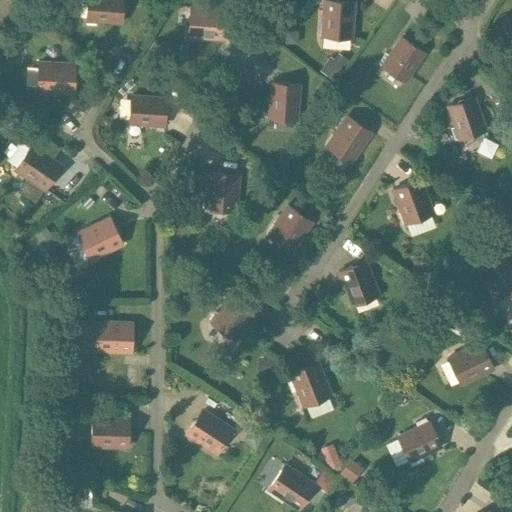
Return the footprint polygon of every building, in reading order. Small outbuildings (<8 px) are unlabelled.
[(122,0),(87,0),(86,24),(98,25),(99,21),(121,22),(122,0)] [(351,38),(353,4),(339,3),(339,1),(328,0),(324,0),(323,23),(321,23),(320,36),(351,38)] [(224,39),(226,24),(223,24),(224,9),(190,7),(188,38),(201,39),(201,37),(224,39)] [(389,56),(385,53),(378,64),(404,81),(424,52),(402,37),(389,56)] [(73,93),(74,78),(72,78),(72,64),(38,62),(37,93),(50,94),(50,92),(73,93)] [(270,105),(266,105),(265,117),(296,119),(299,84),(272,82),(270,105)] [(166,98),(131,96),(128,127),(141,128),(141,124),(164,125),(166,98)] [(448,106),(455,127),(451,129),(455,140),(485,130),(474,97),(448,106)] [(351,162),(370,134),(358,126),(359,124),(347,115),(334,135),(332,133),(325,144),(351,162)] [(51,176),(59,164),(31,145),(13,171),(24,178),(26,176),(45,189),(53,177),(51,176)] [(236,210),(238,176),(224,175),(224,173),(209,172),(208,195),(205,195),(204,208),(236,210)] [(393,189),(401,211),(399,212),(403,224),(433,213),(421,181),(407,186),(406,184),(393,189)] [(292,252),(311,223),(298,215),(300,213),(287,205),(275,225),(273,223),(266,234),(292,252)] [(102,254),(122,243),(116,230),(114,231),(107,218),(77,233),(91,261),(103,255),(102,254)] [(53,235),(45,225),(35,233),(42,243),(53,235)] [(338,271),(346,293),(344,294),(349,306),(378,295),(366,263),(352,268),(352,266),(338,271)] [(219,314),(215,311),(208,322),(235,339),(254,310),(231,295),(219,314)] [(131,352),(132,337),(129,337),(130,323),(96,321),(95,353),(108,353),(108,351),(131,352)] [(473,378),(493,368),(487,355),(485,356),(478,343),(448,358),(462,386),(473,380),(473,378)] [(91,363),(75,363),(75,380),(91,380),(91,363)] [(290,372),(298,394),(296,395),(301,407),(330,395),(318,364),(304,369),(303,367),(290,372)] [(253,420),(224,401),(216,412),(235,424),(238,421),(248,427),(253,420)] [(215,455),(232,429),(204,410),(196,422),(194,421),(186,433),(205,446),(204,448),(215,455)] [(128,447),(128,432),(126,432),(126,418),(92,416),(91,448),(104,448),(104,446),(128,447)] [(420,456),(441,446),(429,421),(397,437),(411,465),(422,460),(420,456)] [(355,480),(362,468),(349,460),(342,473),(355,480)] [(305,495),(313,483),(284,464),(267,490),(278,498),(279,496),(298,509),(307,497),(305,495)] [(336,477),(325,469),(320,475),(322,484),(329,488),(336,477)] [(103,499),(124,503),(125,495),(105,491),(103,499)]
